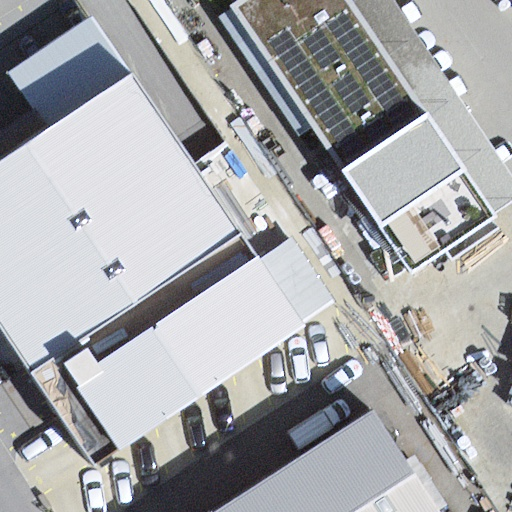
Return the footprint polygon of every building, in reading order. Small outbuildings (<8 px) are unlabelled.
[(436,119),(354,0),(247,0),(234,9),(348,178),(410,137),(432,122),(436,119)] [(394,0),(354,0),(436,119),(463,101),(394,0)] [(135,78),(0,170),(0,318),(101,466),(306,327),(135,78)] [(432,122),(410,137),(471,225),(493,210),(432,122)] [(368,175),(348,189),(409,279),(430,265),(368,175)] [(442,511),(377,413),(224,511),(442,511)]
